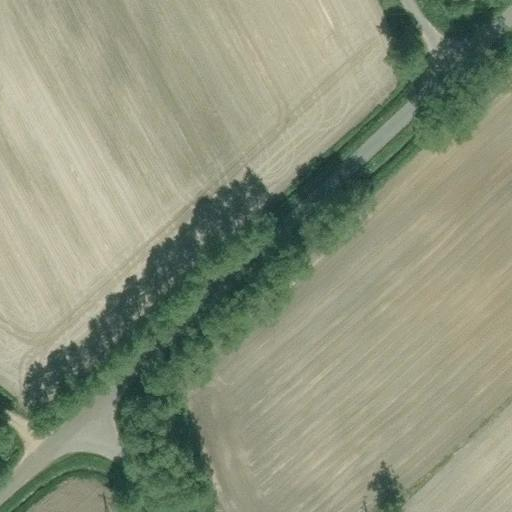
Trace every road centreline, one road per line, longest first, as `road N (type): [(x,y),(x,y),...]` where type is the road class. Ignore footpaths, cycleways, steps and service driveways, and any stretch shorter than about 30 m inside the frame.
road 1 (unclassified): [(86,411),(452,74)]
road 2 (unclassified): [(86,411),(173,511)]
